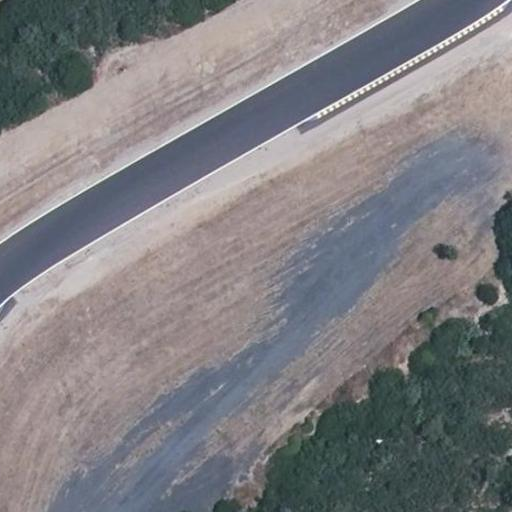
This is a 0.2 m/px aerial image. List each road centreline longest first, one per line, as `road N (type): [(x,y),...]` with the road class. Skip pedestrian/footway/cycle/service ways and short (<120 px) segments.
road 1 (track): [(120,511),(465,147)]
road 2 (track): [(377,100),(511,172)]
